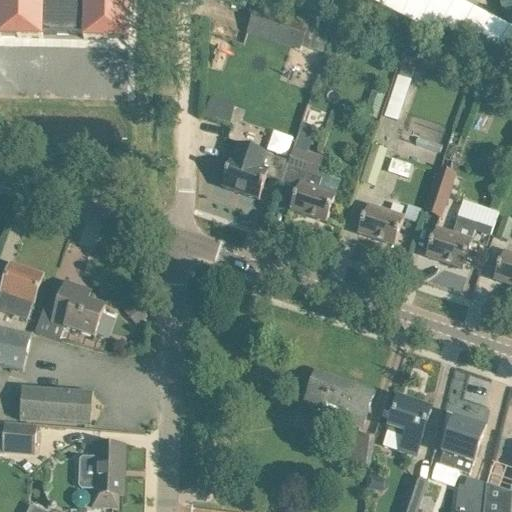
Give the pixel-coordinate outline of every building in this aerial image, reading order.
[(0,0),(0,38),(3,38),(43,39),(43,35),(84,36),(84,41),(129,42),(129,36),(129,0),(0,0)] [(511,0),(499,0),(509,26),(511,25),(511,0)] [(276,14),(257,7),(248,34),(301,51),(302,48),(323,55),(330,31),(276,14)] [(340,40),(339,44),(381,58),(383,51),(392,54),(394,48),(337,29),(334,37),(340,40)] [(230,30),(227,39),(238,43),(240,34),(230,30)] [(398,122),(412,82),(399,77),(385,117),(398,122)] [(213,100),(208,118),(218,121),(224,104),(213,100)] [(277,130),(269,151),(289,158),(296,138),(277,130)] [(302,131),(294,151),(308,156),(316,136),(302,131)] [(424,215),(442,222),(457,177),(451,175),(454,166),(460,168),(471,139),(452,133),(424,215)] [(223,189),(259,202),(267,179),(283,184),(286,175),(290,165),(289,165),(267,157),(267,156),(239,146),(234,161),(232,161),(223,189)] [(373,147),(361,183),(375,188),(387,152),(373,147)] [(308,156),(294,151),(289,165),(290,165),(286,175),(301,180),(290,212),(327,224),(337,196),(318,190),(321,181),(316,179),(323,161),(308,156)] [(395,158),(389,172),(409,180),(415,166),(395,158)] [(368,207),(365,216),(359,235),(395,247),(405,219),(368,207)] [(409,207),(405,220),(419,225),(424,212),(409,207)] [(509,243),(511,235),(511,220),(502,217),(495,239),(509,243)] [(436,230),(433,239),(427,258),(463,271),(478,226),(459,219),(454,236),(436,230)] [(511,255),(504,253),(501,262),(495,281),(511,287),(511,255)] [(43,278),(12,266),(0,298),(0,311),(28,322),(43,278)] [(65,329),(95,340),(106,310),(88,304),(92,295),(80,290),(66,285),(54,319),(43,316),(36,335),(60,343),(65,329)] [(0,367),(23,373),(32,338),(0,330),(0,367)] [(375,395),(316,374),(307,398),(308,398),(302,414),(342,428),(344,423),(362,429),(375,395)] [(91,427),(94,395),(23,390),(21,421),(91,427)] [(383,448),(416,458),(422,439),(422,440),(432,412),(399,401),(392,420),(383,448)] [(241,436),(242,418),(208,414),(206,432),(241,436)] [(455,420),(449,439),(440,467),(470,477),(486,430),(455,420)] [(39,429),(8,427),(8,433),(0,431),(0,453),(6,454),(37,457),(39,429)] [(376,438),(360,436),(360,437),(356,472),(372,474),(376,438)] [(81,461),(80,488),(83,491),(95,492),(94,510),(119,511),(119,497),(123,497),(125,449),(97,448),(96,459),(85,458),(81,461)] [(419,511),(430,482),(414,477),(401,511),(419,511)] [(460,488),(456,511),(484,511),(487,486),(468,480),(465,488),(460,488)] [(511,511),(511,503),(511,494),(487,486),(484,511),(511,511)]
